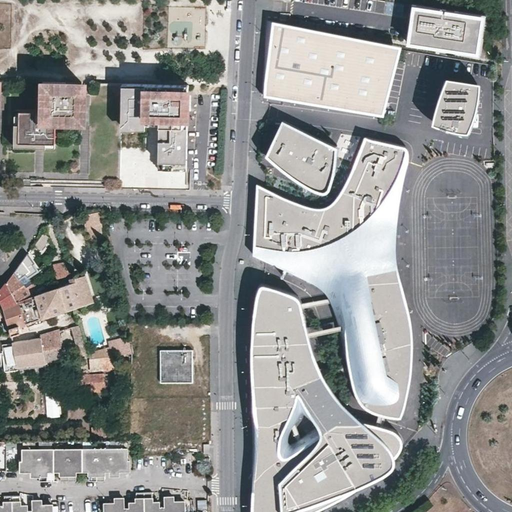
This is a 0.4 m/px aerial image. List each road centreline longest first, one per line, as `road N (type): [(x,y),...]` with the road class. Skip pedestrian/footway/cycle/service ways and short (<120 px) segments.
road 1 (residential): [(237,201),(226,287),(228,511)]
road 2 (residential): [(0,196),(237,201)]
road 3 (residential): [(250,0),(237,201)]
